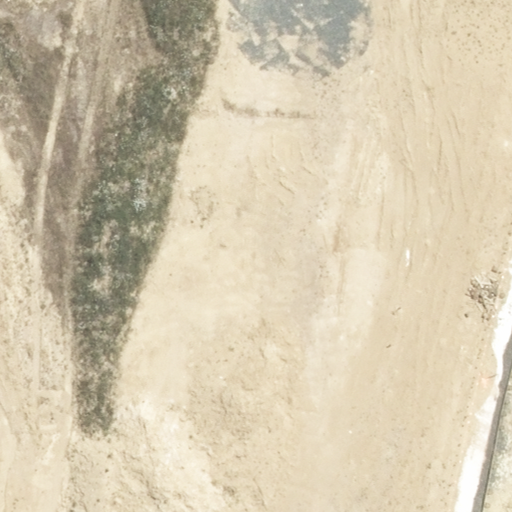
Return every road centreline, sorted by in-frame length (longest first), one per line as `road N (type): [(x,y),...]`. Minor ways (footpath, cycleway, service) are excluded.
road 1 (residential): [(22,384),(435,207)]
road 2 (residential): [(22,384),(49,451),(60,511)]
